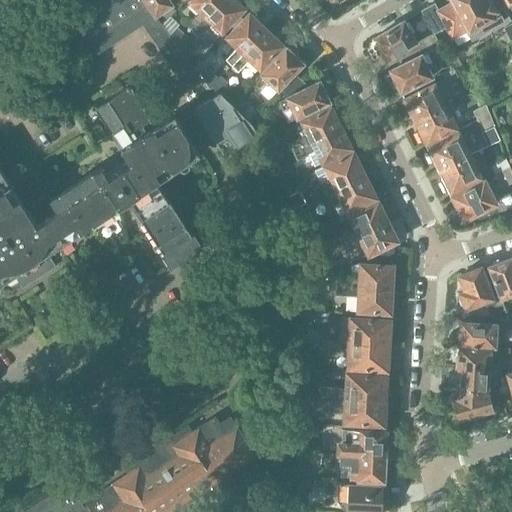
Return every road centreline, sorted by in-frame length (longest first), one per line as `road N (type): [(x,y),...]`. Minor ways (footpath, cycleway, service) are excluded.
road 1 (residential): [(0,387),(250,225),(218,161),(144,52),(117,53),(0,130)]
road 2 (residential): [(432,253),(429,220),(348,54),(331,40)]
road 3 (residential): [(432,253),(420,428),(428,468)]
